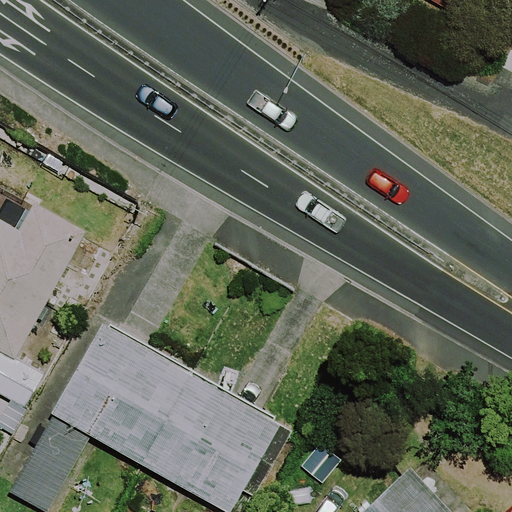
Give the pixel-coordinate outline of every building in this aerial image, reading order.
[(452,0),(423,0),(445,13),(452,0)] [(28,205),(12,235),(0,228),(0,351),(12,358),(80,233),(28,205)] [(241,511),(289,429),(102,322),(50,413),(224,511),(241,511)] [(36,374),(0,355),(0,396),(20,407),(36,374)] [(42,507),(68,461),(37,444),(11,490),(42,507)] [(445,511),(405,469),(358,511),(445,511)]
